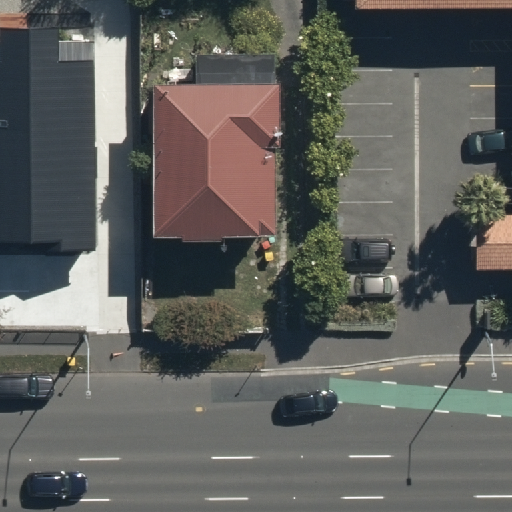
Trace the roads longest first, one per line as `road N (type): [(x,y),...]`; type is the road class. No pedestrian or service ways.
road 1 (primary): [(211,479),(478,379),(511,379)]
road 2 (primary): [(211,479),(511,476)]
road 3 (primary): [(0,480),(211,479)]
